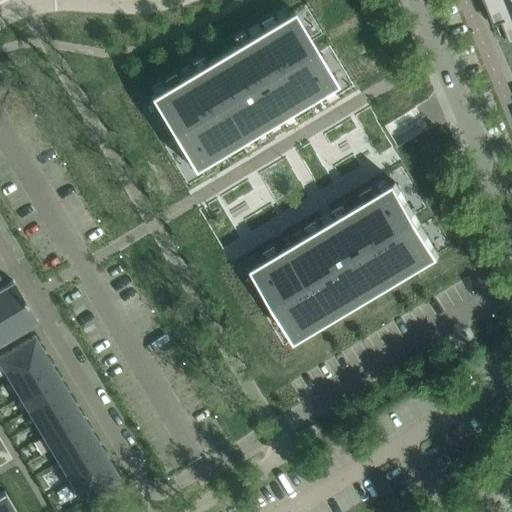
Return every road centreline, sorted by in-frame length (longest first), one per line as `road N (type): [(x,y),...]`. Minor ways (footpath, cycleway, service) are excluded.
road 1 (residential): [(273,429),(511,290)]
road 2 (residential): [(511,228),(417,0)]
road 3 (residential): [(137,476),(155,492),(172,489),(273,429)]
road 4 (residential): [(189,511),(269,464),(280,447),(273,429)]
